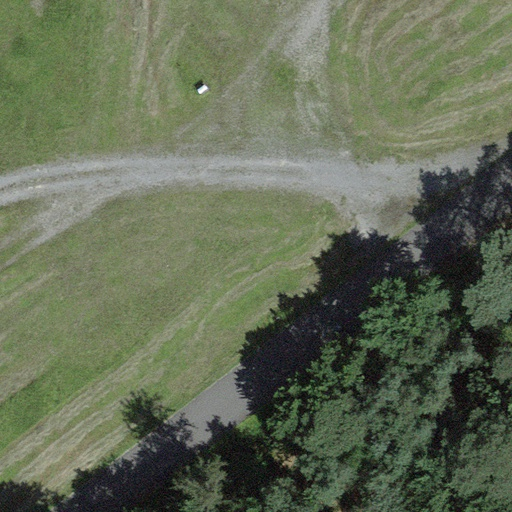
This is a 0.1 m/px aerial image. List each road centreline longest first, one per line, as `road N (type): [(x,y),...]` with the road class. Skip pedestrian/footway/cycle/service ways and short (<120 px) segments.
road 1 (unclassified): [(80,511),(511,179)]
road 2 (track): [(511,180),(237,171),(114,176),(0,199)]
road 3 (track): [(330,0),(261,74),(237,171)]
road 4 (track): [(0,261),(114,176)]
